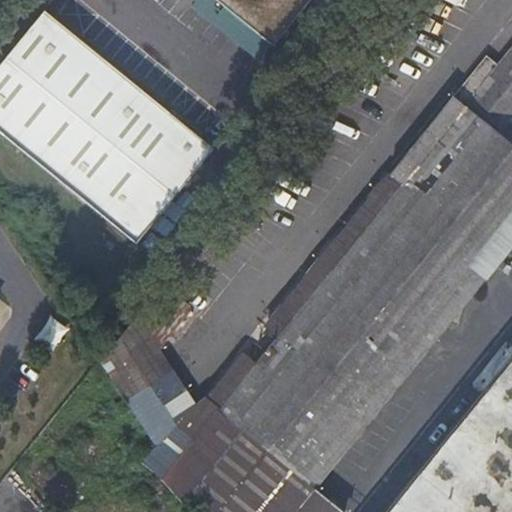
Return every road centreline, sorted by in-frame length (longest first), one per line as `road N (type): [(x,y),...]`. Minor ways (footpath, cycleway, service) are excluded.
road 1 (unknown): [(511,0),(203,362)]
road 2 (unknown): [(116,0),(205,77),(230,88),(257,87),(333,0)]
road 3 (unknown): [(511,310),(386,465)]
